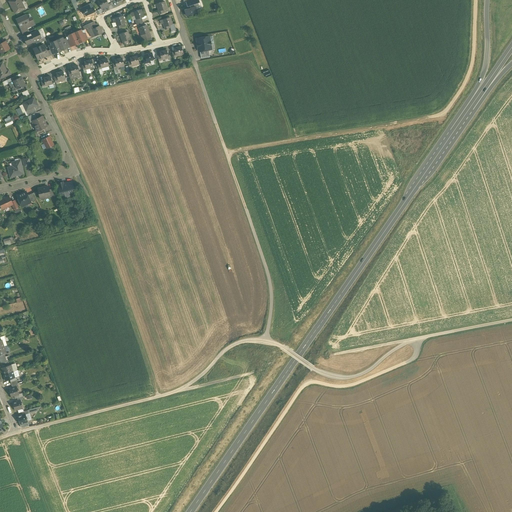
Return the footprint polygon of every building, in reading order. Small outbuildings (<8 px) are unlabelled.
[(20,0),(11,0),(9,2),(15,14),(25,9),(20,0)] [(189,0),(185,2),(186,5),(187,9),(184,10),(186,16),(197,12),(196,9),(199,7),(198,3),(200,2),(198,0),(189,0)] [(164,2),(158,4),(158,7),(157,7),(159,12),(164,10),(167,9),(164,2)] [(91,8),(89,5),(83,9),(85,15),(88,13),(89,15),(93,13),(91,8)] [(141,10),(135,12),(136,15),(134,15),(135,16),(136,20),(141,18),(144,17),(141,10)] [(26,15),(16,19),(22,30),(22,31),(27,28),(35,25),(33,20),(29,21),(26,15)] [(122,16),(116,18),(117,21),(115,22),(117,26),(122,25),(125,24),(122,16)] [(169,17),(163,20),(164,23),(163,23),(164,27),(169,26),(172,25),(169,17)] [(147,25),(140,27),(141,30),(140,31),(143,39),(150,36),(148,33),(149,33),(147,25)] [(99,26),(91,30),(93,33),(91,34),(92,37),(102,33),(99,26)] [(38,30),(32,33),(34,37),(35,37),(36,39),(41,37),(38,30)] [(83,34),(81,30),(74,33),(79,44),(81,43),(81,42),(85,40),(83,34)] [(128,32),(121,34),(122,37),(121,38),(122,42),(127,40),(130,39),(128,32)] [(32,33),(23,37),(27,45),(33,42),(37,41),(37,40),(36,39),(35,37),(34,37),(32,33)] [(74,33),(68,35),(70,40),(73,45),(77,44),(78,44),(79,44),(74,33)] [(209,36),(196,39),(197,44),(198,44),(198,46),(198,51),(200,51),(209,50),(211,49),(209,36)] [(62,38),(56,40),(61,50),(67,48),(63,39),(62,38)] [(56,40),(50,43),(51,44),(55,53),(61,50),(56,40)] [(6,41),(0,43),(0,51),(1,54),(4,52),(5,52),(10,49),(7,43),(6,41)] [(44,45),(33,49),(36,56),(38,55),(39,59),(44,57),(44,56),(48,55),(47,51),(44,45)] [(182,47),(174,49),(175,52),(176,57),(184,55),(182,47)] [(167,50),(159,52),(160,55),(161,60),(169,58),(167,50)] [(209,50),(200,51),(201,58),(210,57),(209,50)] [(154,61),(152,54),(145,55),(145,58),(146,63),(154,61)] [(137,56),(130,58),(131,61),(132,66),(139,64),(137,56)] [(122,58),(115,60),(116,63),(117,68),(124,66),(122,58)] [(107,59),(99,61),(100,63),(101,68),(109,67),(107,59)] [(91,60),(84,62),(85,64),(86,70),(93,68),(91,60)] [(6,71),(3,62),(0,63),(0,79),(11,74),(9,70),(6,71)] [(78,65),(70,67),(71,71),(72,75),(80,73),(78,65)] [(63,72),(56,74),(57,77),(58,82),(65,80),(63,72)] [(25,86),(21,77),(17,79),(13,81),(14,81),(18,89),(21,88),(25,86)] [(51,77),(43,79),(44,82),(45,87),(53,85),(51,77)] [(18,89),(14,81),(12,82),(9,83),(13,91),(18,89)] [(34,99),(23,104),(26,111),(34,107),(37,106),(34,99)] [(34,107),(26,111),(28,117),(34,114),(36,113),(34,107)] [(28,117),(30,123),(32,122),(32,121),(36,119),(34,114),(28,117)] [(11,117),(4,118),(6,126),(13,124),(11,117)] [(36,119),(32,121),(32,122),(37,131),(43,128),(47,127),(42,117),(36,119)] [(49,137),(43,140),(47,148),(53,145),(49,137)] [(15,166),(8,168),(10,177),(23,173),(20,161),(14,162),(15,166)] [(63,182),(58,184),(59,185),(58,186),(60,194),(61,194),(62,198),(70,196),(67,183),(63,184),(63,182)] [(48,187),(38,189),(40,197),(43,197),(43,198),(50,196),(48,190),(48,187)] [(26,192),(22,194),(23,195),(17,198),(21,207),(31,202),(28,196),(26,192)] [(34,193),(28,196),(31,202),(37,199),(34,193)] [(9,196),(0,200),(0,204),(2,209),(12,205),(13,204),(12,202),(9,196)] [(11,244),(11,241),(13,241),(12,237),(3,239),(4,245),(11,244)] [(10,365),(2,367),(4,374),(12,371),(10,365)] [(12,371),(4,374),(6,380),(10,379),(14,378),(12,371)] [(12,388),(9,389),(11,397),(14,396),(15,395),(15,394),(18,393),(17,387),(16,387),(12,388)] [(18,401),(13,402),(15,410),(18,409),(19,409),(19,408),(22,407),(20,400),(18,401)] [(23,415),(18,416),(20,424),(24,423),(24,422),(27,421),(25,414),(23,415)]
